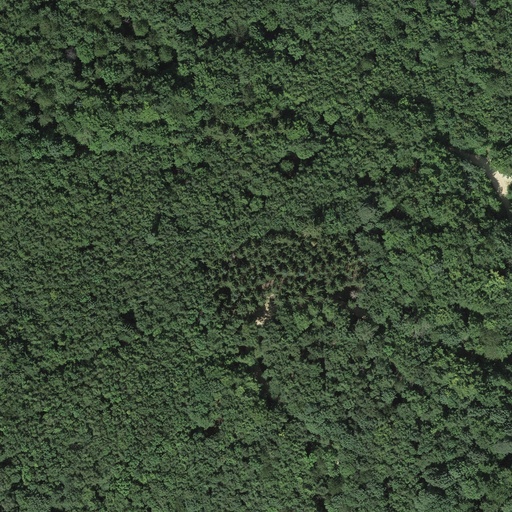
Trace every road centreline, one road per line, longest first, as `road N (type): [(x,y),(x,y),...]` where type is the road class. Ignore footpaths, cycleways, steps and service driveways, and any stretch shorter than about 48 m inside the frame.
road 1 (track): [(0,162),(267,137),(454,152),(471,155),(495,180),(511,223)]
road 2 (track): [(511,360),(460,352),(342,306),(303,301),(263,320),(250,354),(266,385),(343,471),(327,511)]
road 3 (track): [(0,389),(280,307)]
road 4 (track): [(511,109),(436,60),(290,0)]
